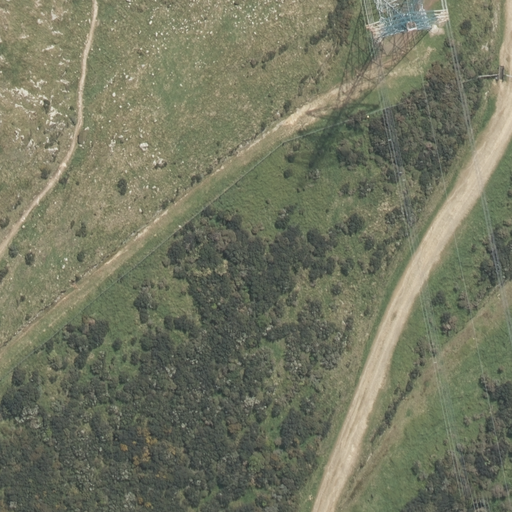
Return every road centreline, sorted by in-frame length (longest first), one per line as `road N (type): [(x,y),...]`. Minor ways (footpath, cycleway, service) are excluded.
road 1 (track): [(0,360),(246,151),(425,55),(440,0)]
road 2 (track): [(324,511),(428,238),(501,128),(511,98)]
road 3 (track): [(342,511),(437,375),(511,301)]
